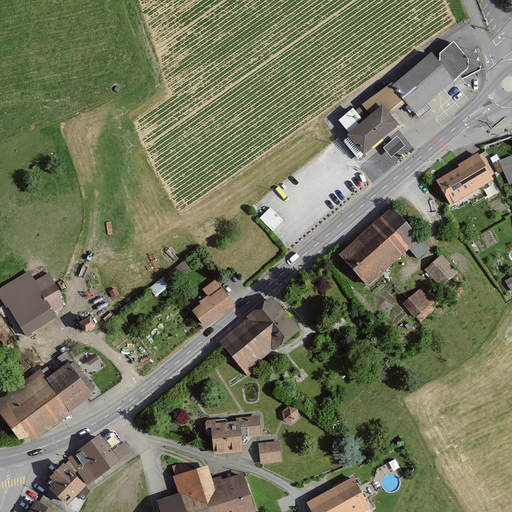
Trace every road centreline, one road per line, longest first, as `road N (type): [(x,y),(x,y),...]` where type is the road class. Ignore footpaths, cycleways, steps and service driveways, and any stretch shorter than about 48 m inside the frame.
road 1 (secondary): [(112,412),(495,97)]
road 2 (residential): [(139,436),(271,477),(293,490),(301,511)]
